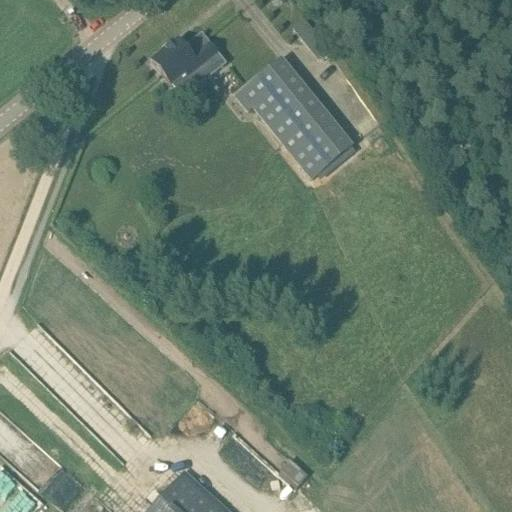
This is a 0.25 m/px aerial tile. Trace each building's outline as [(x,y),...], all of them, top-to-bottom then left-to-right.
[(309,50),(321,42),(306,19),(293,28),(309,50)] [(197,67),(178,44),(153,64),(172,87),(197,67)] [(345,140),(282,61),(240,95),(282,147),(298,134),(320,161),(345,140)] [(16,360),(79,417),(105,389),(43,331),(16,360)] [(221,511),(183,478),(152,511),(221,511)]
